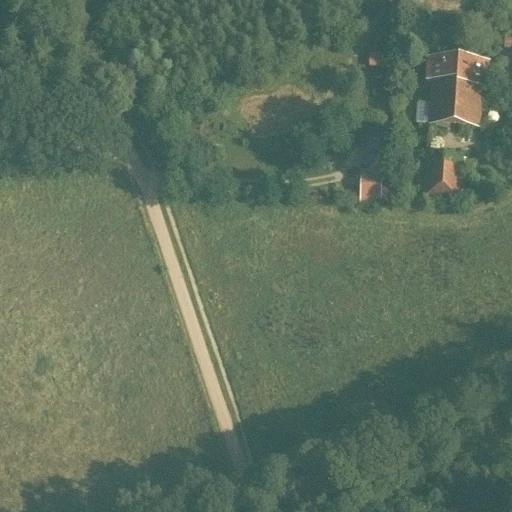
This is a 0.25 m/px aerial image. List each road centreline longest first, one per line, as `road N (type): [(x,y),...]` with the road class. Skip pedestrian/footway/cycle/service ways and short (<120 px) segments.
road 1 (track): [(250,508),(143,181),(127,157)]
road 2 (track): [(511,383),(267,502)]
road 3 (track): [(143,181),(360,193)]
road 4 (track): [(127,157),(107,147),(0,136)]
road 5 (track): [(127,157),(78,42)]
